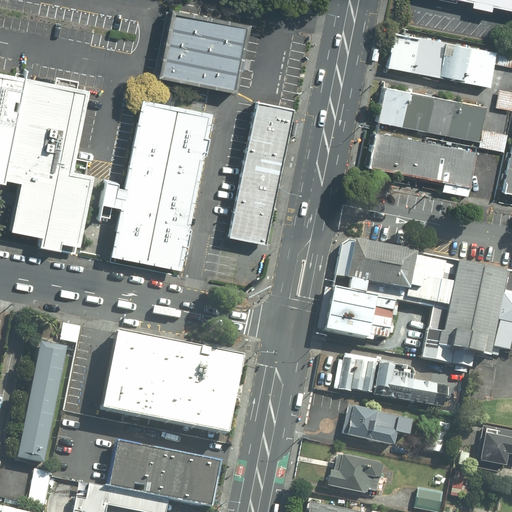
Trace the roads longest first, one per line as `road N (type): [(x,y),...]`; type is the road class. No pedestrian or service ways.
road 1 (primary): [(0,273),(287,331)]
road 2 (primary): [(355,0),(316,198)]
road 3 (residential): [(316,198),(511,238)]
road 4 (primary): [(287,331),(252,511)]
